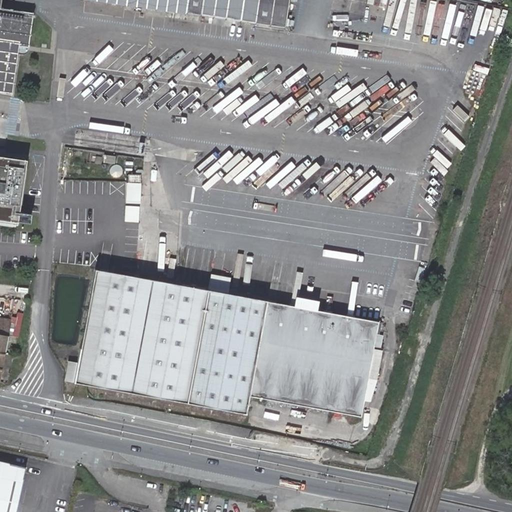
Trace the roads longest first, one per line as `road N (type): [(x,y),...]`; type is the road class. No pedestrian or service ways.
road 1 (secondary): [(511,507),(0,400)]
road 2 (secondary): [(0,421),(452,511)]
road 3 (track): [(511,87),(422,388)]
